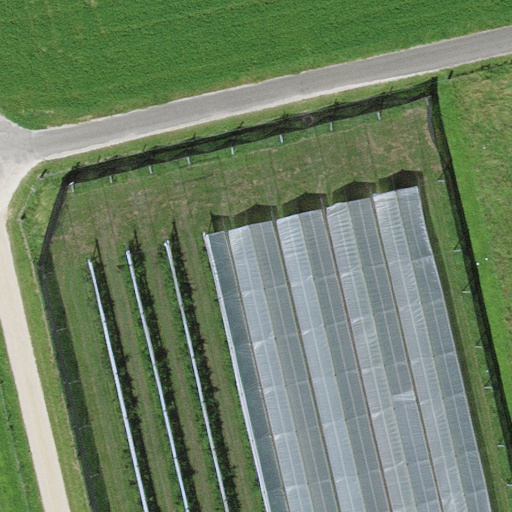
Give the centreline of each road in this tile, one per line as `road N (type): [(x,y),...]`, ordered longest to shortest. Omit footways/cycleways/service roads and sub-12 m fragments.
road 1 (track): [(0,150),(511,34)]
road 2 (track): [(58,511),(0,252)]
